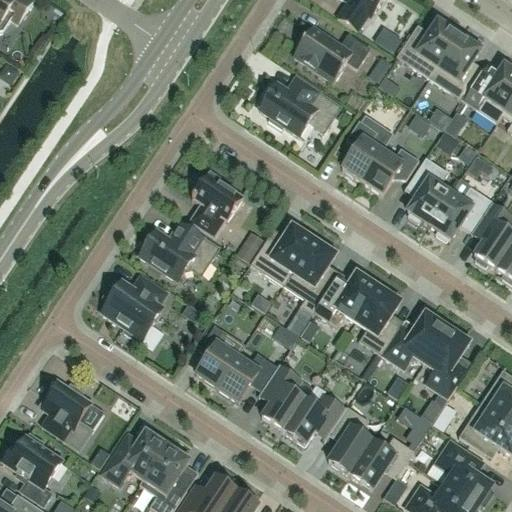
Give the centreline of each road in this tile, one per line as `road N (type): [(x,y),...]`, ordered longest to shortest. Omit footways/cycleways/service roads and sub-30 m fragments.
road 1 (residential): [(511,329),(190,116)]
road 2 (residential): [(332,511),(51,324)]
road 3 (tertiary): [(0,256),(55,175),(166,49)]
road 4 (residential): [(51,324),(190,116)]
road 5 (residential): [(190,116),(266,0)]
